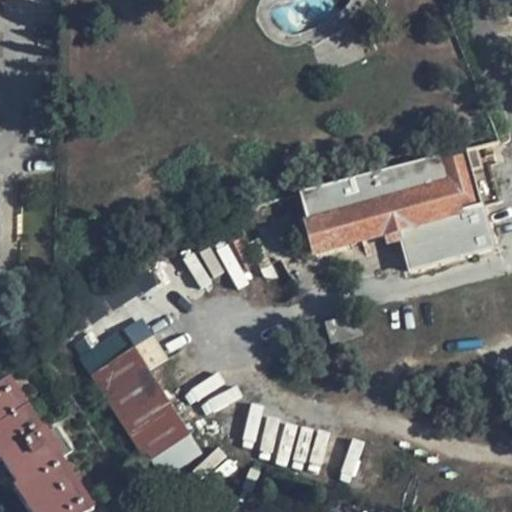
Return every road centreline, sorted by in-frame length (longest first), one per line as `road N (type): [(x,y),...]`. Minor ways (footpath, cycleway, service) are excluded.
road 1 (residential): [(0,154),(14,154),(16,0)]
road 2 (unknown): [(467,0),(511,121)]
